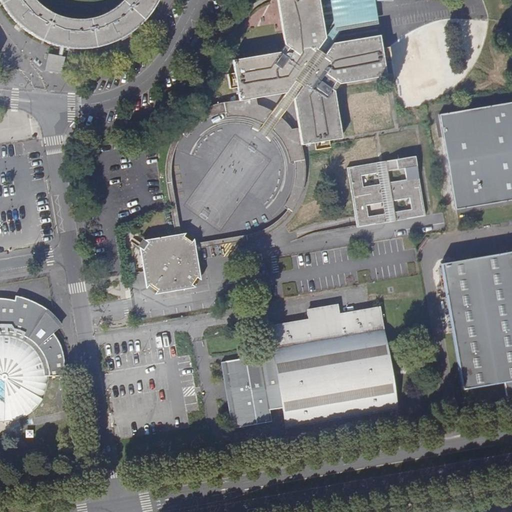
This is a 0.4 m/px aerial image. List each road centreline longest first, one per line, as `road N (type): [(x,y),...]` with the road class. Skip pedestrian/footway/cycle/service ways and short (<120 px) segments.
road 1 (primary): [(511,435),(113,505)]
road 2 (primary): [(226,511),(511,460)]
road 3 (unclassified): [(72,255),(113,505)]
road 4 (unknown): [(410,226),(213,266),(217,294)]
road 5 (unclassified): [(46,104),(108,100),(142,84),(171,53),(200,0)]
road 6 (unclassified): [(46,104),(72,255)]
